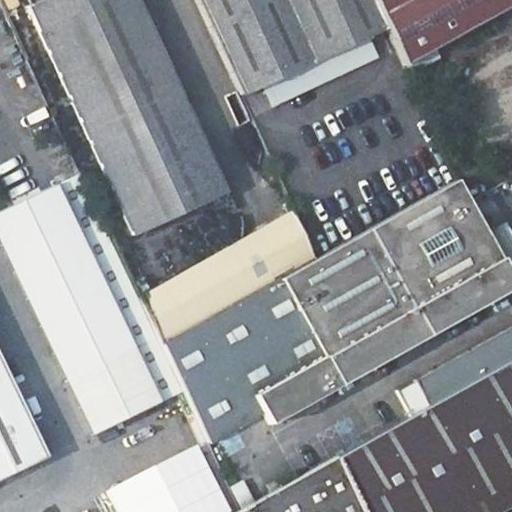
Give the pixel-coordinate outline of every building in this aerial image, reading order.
[(19,0),(24,10),(46,0),(19,0)] [(46,0),(24,10),(132,239),(223,196),(131,0),(46,0)] [(190,0),(238,102),(385,35),(368,0),(190,0)] [(511,8),(511,0),(368,0),(385,35),(402,70),(511,8)] [(484,67),(468,75),(483,107),(499,99),(484,67)] [(488,244),(455,183),(313,261),(157,347),(202,443),(258,414),(264,426),(511,289),(511,288),(503,271),(511,266),(511,264),(498,238),(488,244)] [(51,189),(0,213),(0,256),(59,383),(94,457),(162,426),(51,189)] [(291,215),(134,297),(157,347),(313,261),(291,215)] [(511,360),(511,326),(411,384),(425,410),(511,360)] [(331,462),(354,511),(464,511),(511,485),(511,360),(425,410),(331,462)] [(39,459),(0,373),(0,503),(50,481),(39,459)] [(354,511),(331,462),(242,511),(354,511)] [(242,481),(229,487),(240,511),(254,504),(242,481)] [(504,511),(511,508),(511,485),(464,511),(504,511)]
